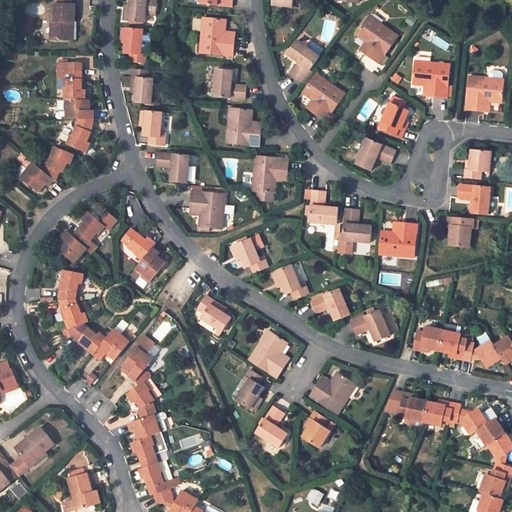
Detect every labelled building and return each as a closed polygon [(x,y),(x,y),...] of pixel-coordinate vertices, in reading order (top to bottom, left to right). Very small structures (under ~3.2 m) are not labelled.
[(130,0),(130,7),(128,22),(145,23),(146,15),(147,0),(130,0)] [(157,0),(147,0),(146,15),(156,16),(157,0)] [(55,21),(51,21),(50,39),(70,39),(71,21),(74,22),(75,22),(75,4),(72,4),(59,4),(55,4),(55,21)] [(399,37),(370,17),(357,35),(367,42),(370,45),(365,52),(380,63),(385,56),(399,37)] [(226,21),(204,19),(200,53),(221,56),(233,57),(235,38),(225,37),(225,32),(226,21)] [(126,44),(125,53),(131,54),(130,62),(146,64),(147,55),(141,55),(142,50),(144,30),(127,28),(126,44)] [(298,42),(289,55),(299,63),(297,67),(291,75),(302,82),(319,57),(298,42)] [(367,42),(361,49),(365,52),(370,45),(367,42)] [(289,55),(286,59),(297,67),(299,63),(289,55)] [(380,63),(383,65),(388,59),(385,56),(380,63)] [(450,65),(416,62),(414,85),(424,86),(429,86),(428,97),(447,98),(450,65)] [(68,99),(86,100),(87,90),(83,90),(84,72),(84,64),(61,64),(61,72),(68,72),(68,80),(65,80),(66,99),(68,99)] [(133,70),(132,78),(137,78),(148,79),(149,72),(133,70)] [(228,71),(217,70),(214,97),(246,100),(246,86),(232,85),(227,84),(228,71)] [(332,114),(345,95),(317,74),(303,93),(313,100),(317,103),(311,111),(326,122),(327,121),(332,114)] [(504,80),(470,77),(466,110),(490,113),(491,102),(496,103),(502,103),(504,80)] [(148,79),(137,78),(136,93),(135,103),(151,105),(152,99),(154,80),(148,79)] [(405,121),(409,112),(403,109),(406,103),(393,97),(390,103),(382,122),(383,123),(389,125),(387,128),(385,132),(402,139),(408,123),(405,121)] [(95,110),(91,110),(91,100),(86,100),(68,99),(66,99),(66,118),(95,119),(95,110)] [(313,100),(307,108),(311,111),(317,103),(313,100)] [(229,109),(221,108),(220,124),(228,125),(229,109)] [(228,125),(227,144),(259,146),(261,129),(252,128),(252,123),(253,111),(229,109),(228,125)] [(164,114),(146,112),(145,127),(144,136),(150,137),(149,144),(165,146),(166,138),(161,137),(162,133),(164,114)] [(327,121),(330,124),(335,116),(332,114),(327,121)] [(80,119),(79,125),(74,136),(72,135),(69,144),(88,152),(91,144),(88,142),(93,132),(95,119),(80,119)] [(396,152),(367,139),(357,163),(371,170),(377,157),(380,158),(391,163),(396,152)] [(51,156),(53,157),(49,167),(47,166),(45,171),(55,180),(56,181),(61,171),(64,172),(68,162),(72,163),(75,155),(55,147),(51,156)] [(492,152),(472,150),(469,171),(466,170),(465,178),(481,179),(482,171),(490,172),(492,152)] [(159,153),(157,166),(168,168),(172,168),(170,182),(188,184),(191,156),(159,153)] [(279,159),(256,156),(253,192),(258,193),(258,197),(260,198),(262,202),(273,203),(274,194),(276,195),(277,182),(277,178),(289,179),(290,160),(288,160),(279,159)] [(371,170),(375,171),(380,158),(377,157),(371,170)] [(29,169),(22,177),(41,192),(48,184),(50,186),(55,180),(45,171),(34,162),(29,169)] [(27,167),(20,175),(22,177),(29,169),(27,167)] [(491,188),(460,185),(458,199),(468,200),(472,200),(471,213),(488,215),(491,188)] [(226,194),(193,191),(192,210),(202,210),(201,216),(200,227),(202,227),(211,228),(222,229),(226,194)] [(312,191),(305,191),(304,198),(311,199),(311,207),(306,207),(305,215),(310,216),(310,222),(336,225),(338,209),(324,208),(325,202),(326,192),(312,191)] [(360,210),(346,209),(346,212),(345,224),(343,241),(370,243),(372,226),(358,225),(359,220),(360,210)] [(105,226),(89,212),(82,220),(85,222),(74,235),(86,245),(88,248),(93,252),(98,247),(90,240),(97,232),(99,234),(105,226)] [(479,221),(448,218),(447,225),(451,225),(450,235),(449,245),(470,248),(472,228),(478,229),(479,221)] [(399,223),(398,233),(393,233),(381,232),(379,255),(414,258),(418,225),(399,223)] [(146,240),(132,228),(123,240),(129,245),(137,252),(136,254),(143,259),(153,248),(156,244),(148,237),(146,240)] [(64,239),(58,247),(75,262),(82,255),(88,248),(86,245),(74,235),(67,230),(62,236),(64,239)] [(62,236),(55,244),(58,247),(64,239),(62,236)] [(268,268),(264,255),(258,258),(251,239),(235,246),(241,259),(245,268),(250,266),(253,273),(268,268)] [(129,245),(127,246),(136,254),(137,252),(129,245)] [(235,246),(231,248),(236,261),(241,259),(235,246)] [(143,273),(152,280),(166,262),(160,257),(157,255),(159,252),(153,248),(143,259),(136,268),(138,270),(143,273)] [(75,262),(78,264),(84,256),(82,255),(75,262)] [(308,294),(303,282),(299,284),(291,265),(276,272),(282,286),(286,295),(291,293),(294,300),(308,294)] [(63,269),(61,279),(64,279),(61,291),(60,300),(76,298),(77,295),(78,289),(80,282),(82,283),(84,273),(65,270),(63,269)] [(271,274),(277,288),(282,286),(276,272),(271,274)] [(141,276),(150,283),(152,280),(143,273),(141,276)] [(350,315),(339,290),(310,302),(316,314),(330,308),(335,321),(350,315)] [(215,301),(207,296),(197,311),(203,315),(202,318),(218,329),(222,332),(232,318),(224,313),(213,305),(215,301)] [(89,321),(85,313),(81,314),(76,301),(76,298),(60,300),(63,308),(67,319),(65,321),(69,330),(70,329),(83,323),(89,321)] [(224,313),(227,308),(215,301),(213,305),(224,313)] [(391,335),(381,311),(351,322),(356,334),(365,330),(370,329),(376,341),(391,335)] [(123,319),(115,329),(121,334),(123,332),(129,324),(123,319)] [(99,331),(97,335),(83,323),(70,329),(73,334),(79,340),(79,339),(88,346),(86,348),(94,354),(98,350),(107,338),(99,331)] [(443,331),(427,326),(422,347),(429,348),(439,351),(443,331)] [(121,334),(115,329),(107,338),(98,350),(104,355),(107,352),(115,359),(130,341),(131,339),(130,338),(123,332),(121,334)] [(365,330),(371,343),(376,341),(370,329),(365,330)] [(287,343),(268,330),(249,359),(277,378),(287,363),(279,357),(281,353),(287,343)] [(425,333),(418,331),(414,349),(421,350),(422,347),(425,333)] [(461,335),(443,331),(439,351),(449,353),(456,355),(455,359),(461,361),(466,342),(467,337),(461,336),(461,335)] [(481,347),(476,350),(482,360),(487,368),(501,358),(494,346),(490,341),(485,333),(476,339),(481,347)] [(509,336),(502,341),(494,346),(501,358),(506,365),(511,361),(511,341),(510,338),(509,336)] [(135,380),(152,359),(146,354),(154,344),(143,337),(138,344),(139,345),(137,347),(123,365),(131,372),(129,375),(135,380)] [(79,340),(78,341),(86,348),(88,346),(79,339),(79,340)] [(98,350),(94,354),(101,359),(104,355),(98,350)] [(482,360),(476,350),(472,350),(470,360),(482,360)] [(287,363),(290,358),(281,353),(279,357),(287,363)] [(0,394),(18,387),(12,369),(11,369),(8,361),(0,364),(0,402),(1,402),(0,399),(0,394)] [(250,369),(243,380),(247,383),(237,400),(251,409),(260,396),(265,388),(260,385),(264,378),(250,369)] [(356,385),(337,372),(333,378),(331,381),(323,376),(310,396),(311,397),(318,401),(337,414),(356,385)] [(333,378),(325,372),(323,376),(331,381),(333,378)] [(145,382),(128,394),(132,402),(135,400),(141,409),(153,402),(156,399),(160,396),(160,393),(151,381),(148,380),(145,382)] [(407,412),(406,418),(409,419),(424,422),(428,401),(418,399),(410,398),(411,393),(404,392),(400,411),(407,412)] [(251,409),(255,411),(263,399),(260,396),(251,409)] [(442,426),(444,420),(449,422),(453,403),(446,401),(446,405),(438,404),(428,401),(424,422),(442,426)] [(141,409),(138,411),(141,419),(157,414),(153,402),(141,409)] [(459,410),(460,405),(453,403),(449,422),(451,422),(451,420),(457,422),(459,410)] [(280,424),(285,414),(273,406),(265,419),(261,425),(256,432),(279,447),(281,444),(285,438),(288,433),(277,427),(280,424)] [(488,424),(479,409),(472,414),(461,421),(471,435),(477,431),(488,424)] [(310,417),(313,419),(308,428),(302,436),(320,448),(331,430),(325,427),(329,420),(314,410),(310,417)] [(472,414),(459,410),(457,418),(461,421),(472,414)] [(128,424),(131,431),(134,430),(138,440),(151,435),(161,432),(166,430),(167,429),(164,419),(167,416),(166,412),(164,411),(157,414),(141,419),(128,424)] [(310,417),(304,426),(308,428),(313,419),(310,417)] [(506,433),(496,418),(488,424),(477,431),(487,445),(488,444),(506,433)] [(424,422),(409,419),(408,425),(422,428),(424,422)] [(325,427),(331,430),(335,424),(329,420),(325,427)] [(288,433),(289,430),(280,424),(277,427),(288,433)] [(55,443),(41,427),(16,447),(22,456),(10,465),(18,475),(30,466),(29,464),(45,450),(55,443)] [(488,444),(498,459),(506,454),(511,449),(511,442),(506,433),(488,444)] [(134,451),(137,450),(143,468),(157,463),(155,456),(156,456),(152,446),(155,445),(151,435),(138,440),(131,442),(134,451)] [(30,466),(31,466),(47,453),(45,450),(29,464),(30,466)] [(498,459),(496,462),(504,465),(506,454),(498,459)] [(0,490),(18,475),(10,465),(3,457),(0,459),(0,490)] [(142,478),(145,477),(151,495),(153,495),(167,490),(164,482),(160,472),(163,471),(159,462),(157,463),(143,468),(139,469),(142,478)] [(511,467),(504,465),(496,462),(494,468),(511,475),(511,472),(511,467)] [(83,468),(69,472),(71,477),(84,474),(83,468)] [(494,468),(492,475),(486,473),(479,490),(484,492),(499,498),(502,489),(505,482),(509,483),(511,475),(494,468)] [(93,492),(88,473),(84,474),(71,477),(67,478),(76,508),(96,503),(93,492)] [(167,490),(153,495),(157,505),(162,503),(171,500),(172,497),(169,489),(167,490)] [(199,500),(182,490),(175,503),(172,508),(170,511),(192,511),(195,507),(199,500)] [(499,511),(500,509),(504,499),(499,498),(484,492),(477,510),(482,511),(481,511),(499,511)] [(172,508),(175,503),(171,500),(162,503),(172,508)]
